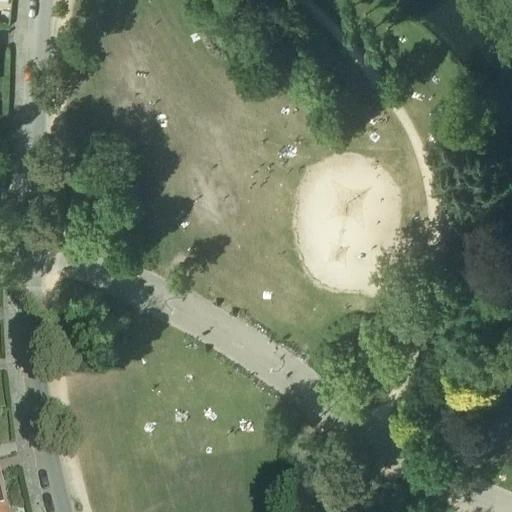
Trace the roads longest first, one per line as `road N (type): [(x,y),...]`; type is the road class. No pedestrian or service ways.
road 1 (residential): [(60,511),(32,358),(30,241)]
road 2 (residential): [(30,241),(44,0)]
